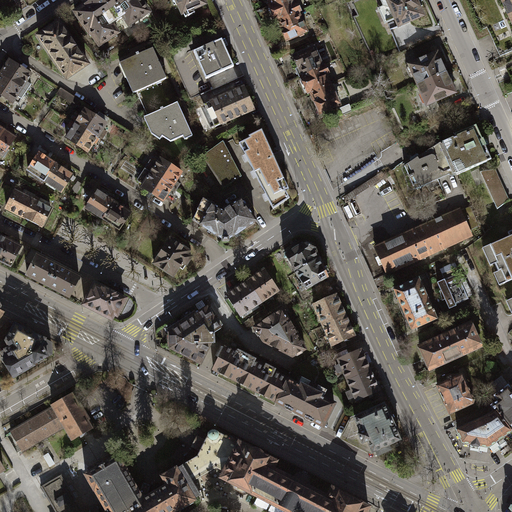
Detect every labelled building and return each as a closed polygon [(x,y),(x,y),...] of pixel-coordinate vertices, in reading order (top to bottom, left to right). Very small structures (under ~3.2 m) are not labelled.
[(83,7),(75,13),(89,34),(90,33),(99,46),(118,34),(112,25),(117,21),(103,0),(94,0),(91,2),(88,2),(84,5),(83,7)] [(103,0),(117,21),(123,17),(130,29),(152,13),(143,0),(103,0)] [(175,0),(182,15),(184,14),(185,17),(195,13),(194,10),(206,4),(203,0),(175,0)] [(292,0),(281,0),(271,5),(267,7),(270,15),(272,14),(276,23),(299,13),(301,12),(297,3),(295,4),(292,0)] [(381,0),(384,6),(378,9),(384,22),(393,18),(398,28),(423,17),(419,7),(422,5),(420,0),(381,0)] [(511,0),(501,0),(511,24),(511,0)] [(299,13),(276,23),(275,23),(278,32),(282,30),(286,41),(307,32),(299,13)] [(60,18),(35,35),(67,81),(91,64),(60,18)] [(221,39),(193,52),(206,79),(234,66),(221,39)] [(293,57),(302,77),(323,67),(314,47),(293,57)] [(153,49),(121,63),(133,93),(166,79),(153,49)] [(438,52),(408,65),(417,85),(446,73),(438,52)] [(20,67),(9,61),(3,70),(2,69),(0,71),(0,74),(11,82),(20,67)] [(27,82),(32,75),(26,71),(28,67),(23,63),(20,67),(11,82),(22,89),(26,92),(31,85),(27,82)] [(323,67),(302,77),(301,77),(304,85),(302,86),(306,94),(310,92),(330,83),(327,75),(329,74),(326,66),(323,67)] [(446,73),(417,85),(426,106),(455,93),(446,73)] [(0,94),(2,96),(11,82),(0,74),(0,94)] [(2,96),(14,104),(15,102),(19,104),(22,99),(23,98),(26,92),(22,89),(11,82),(2,96)] [(330,83),(310,92),(318,108),(315,109),(319,117),(329,112),(328,110),(340,105),(330,83)] [(79,100),(61,87),(57,93),(76,105),(79,100)] [(253,110),(244,88),(205,104),(215,127),(253,110)] [(177,103),(144,117),(152,134),(160,141),(163,137),(172,142),(184,136),(185,140),(193,136),(177,103)] [(80,115),(76,112),(70,121),(75,124),(78,125),(86,131),(97,115),(85,108),(80,115)] [(97,138),(100,140),(100,138),(104,140),(109,133),(105,130),(109,123),(97,115),(86,131),(97,138)] [(75,124),(70,121),(63,132),(66,135),(65,139),(76,146),(86,131),(78,125),(75,124)] [(0,155),(4,158),(18,137),(0,125),(0,155)] [(441,145),(451,169),(454,176),(491,160),(476,126),(456,135),(455,138),(441,145)] [(269,201),(274,210),(292,199),(288,191),(291,189),(264,129),(249,136),(249,138),(239,143),(246,157),(244,158),(246,163),(248,162),(254,173),(252,174),(254,180),(257,178),(266,195),(264,197),(267,202),(269,201)] [(96,144),(100,140),(97,138),(86,131),(76,146),(89,154),(95,144),(96,144)] [(202,156),(223,188),(241,176),(223,141),(202,156)] [(440,142),(402,167),(411,188),(451,169),(441,145),(440,142)] [(58,162),(40,151),(28,171),(45,181),(58,162)] [(162,179),(172,164),(161,157),(158,160),(154,158),(146,169),(150,171),(151,172),(155,175),(162,179)] [(45,181),(61,191),(69,179),(75,182),(78,176),(73,173),(70,171),(58,162),(45,181)] [(184,172),(172,164),(162,179),(171,186),(174,188),(175,189),(178,191),(182,185),(178,182),(184,172)] [(140,187),(152,195),(162,179),(155,175),(151,172),(150,171),(146,169),(138,181),(142,184),(140,187)] [(496,169),(480,172),(497,209),(509,200),(496,169)] [(166,200),(173,204),(181,193),(178,191),(175,189),(174,188),(171,186),(162,179),(152,195),(165,202),(166,200)] [(17,188),(6,209),(25,218),(34,201),(35,198),(37,194),(26,188),(24,192),(17,188)] [(98,188),(86,207),(103,218),(115,199),(98,188)] [(25,218),(42,226),(52,206),(49,205),(50,201),(37,194),(35,198),(34,201),(25,218)] [(243,198),(224,212),(217,208),(212,205),(206,201),(203,199),(199,207),(198,210),(193,221),(203,226),(206,228),(222,239),(223,243),(231,242),(231,240),(259,221),(243,198)] [(103,218),(121,230),(134,211),(115,199),(103,218)] [(470,207),(460,212),(469,231),(478,226),(470,207)] [(459,210),(375,247),(387,274),(463,239),(463,238),(470,235),(469,231),(460,212),(459,210)] [(488,247),(481,250),(489,266),(494,263),(498,271),(491,275),(496,288),(504,284),(511,281),(511,280),(511,232),(511,233),(511,235),(511,236),(493,245),(488,247)] [(0,262),(10,267),(23,246),(0,234),(0,262)] [(170,234),(152,262),(175,277),(181,268),(184,271),(188,265),(189,263),(194,256),(190,253),(193,249),(170,234)] [(296,273),(319,257),(315,248),(303,243),(288,254),(285,253),(285,258),(287,259),(296,273)] [(39,252),(27,275),(49,287),(61,263),(39,252)] [(319,257),(296,273),(306,290),(328,277),(327,273),(328,273),(326,267),(324,268),(319,257)] [(72,297),(83,274),(61,263),(49,287),(72,297)] [(444,279),(437,283),(449,309),(456,306),(456,303),(466,299),(468,298),(473,296),(465,276),(461,278),(455,263),(440,270),(444,279)] [(264,270),(248,281),(261,302),(278,291),(264,270)] [(417,280),(392,291),(410,331),(434,320),(417,280)] [(248,281),(227,294),(241,315),(261,302),(248,281)] [(95,284),(84,305),(111,318),(113,313),(116,315),(124,299),(115,294),(116,293),(106,288),(105,289),(95,284)] [(323,325),(345,315),(336,295),(314,305),(323,325)] [(207,308),(170,332),(170,348),(201,364),(211,342),(214,342),(214,333),(221,328),(207,308)] [(282,309),(255,327),(264,341),(292,356),(305,349),(282,309)] [(345,315),(323,325),(332,345),(354,335),(345,315)] [(11,347),(1,353),(14,376),(47,356),(41,345),(43,339),(15,325),(7,340),(11,347)] [(473,325),(417,350),(428,374),(483,349),(473,325)] [(233,381),(246,355),(242,352),(237,350),(236,353),(224,347),(213,371),(233,381)] [(347,380),(370,370),(360,350),(338,360),(347,380)] [(250,356),(246,355),(233,381),(253,391),(265,367),(254,362),(255,359),(250,356)] [(266,365),(265,367),(253,391),(258,393),(276,402),(287,379),(273,372),(275,369),(270,367),(266,365)] [(370,370),(347,380),(356,400),(379,389),(370,370)] [(434,388),(448,418),(473,407),(474,401),(463,375),(434,388)] [(490,386),(497,395),(508,386),(509,386),(502,376),(490,386)] [(298,384),(287,379),(276,402),(284,406),(284,408),(291,412),(293,410),(305,416),(305,419),(311,422),(314,420),(324,425),(334,403),(324,398),(325,396),(298,383),(298,384)] [(497,409),(511,428),(511,427),(511,390),(511,391),(509,386),(508,386),(497,395),(494,397),(497,402),(492,406),(496,410),(497,409)] [(74,392),(51,405),(64,427),(71,440),(94,426),(74,392)] [(384,404),(355,416),(366,441),(368,440),(373,452),(375,451),(377,455),(390,449),(389,445),(400,439),(384,404)] [(64,427),(51,405),(10,430),(23,452),(64,427)] [(457,429),(463,442),(471,444),(471,446),(480,448),(481,445),(489,447),(511,430),(511,429),(511,428),(497,409),(496,410),(488,415),(457,429)] [(366,441),(355,416),(344,435),(353,439),(354,437),(359,435),(362,443),(366,441)] [(197,456),(183,464),(193,481),(216,467),(225,472),(222,477),(231,482),(234,488),(242,492),(248,490),(290,511),(365,511),(369,507),(333,488),(328,498),(307,488),(309,482),(309,479),(307,475),(304,473),(302,472),(299,473),(297,474),(294,476),(292,480),(272,470),(276,461),(264,456),(262,453),(261,452),(259,450),(255,449),(253,449),(251,449),(246,446),(240,443),(216,431),(215,430),(213,430),(210,431),(209,432),(203,445),(200,451),(197,456)] [(193,481),(183,464),(163,476),(168,485),(150,495),(148,492),(150,486),(150,484),(145,482),(143,483),(141,489),(138,491),(126,471),(127,470),(118,456),(86,474),(94,489),(95,489),(108,511),(92,511),(91,511),(170,511),(176,509),(177,510),(201,496),(193,481)] [(41,486),(56,511),(83,511),(76,501),(76,500),(61,475),(41,486)]
